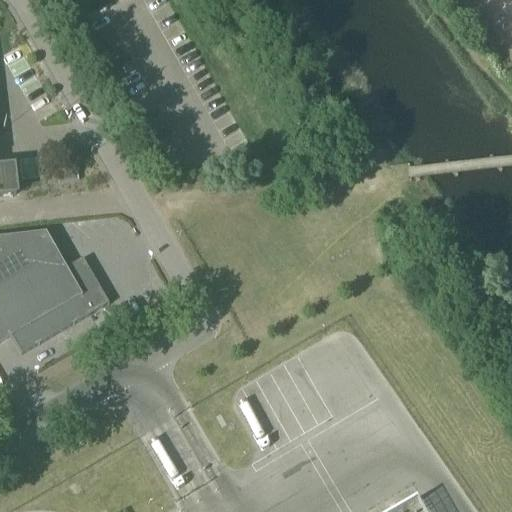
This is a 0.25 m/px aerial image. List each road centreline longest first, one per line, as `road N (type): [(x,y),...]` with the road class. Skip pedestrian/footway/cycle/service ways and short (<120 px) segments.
road 1 (unclassified): [(0,443),(189,334),(197,314),(21,0)]
road 2 (track): [(138,204),(511,163)]
road 3 (track): [(258,0),(383,176)]
road 4 (track): [(138,204),(0,215)]
road 5 (track): [(511,103),(430,0)]
